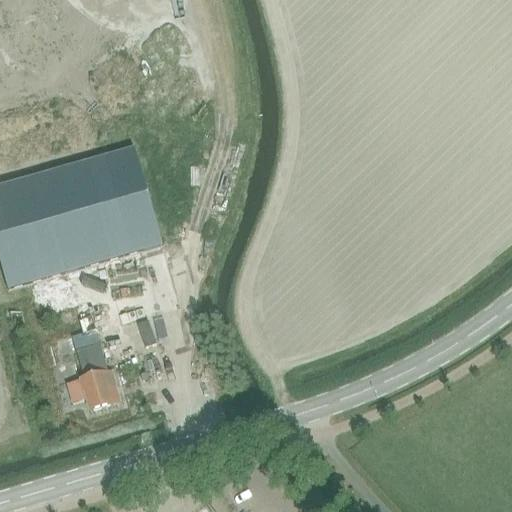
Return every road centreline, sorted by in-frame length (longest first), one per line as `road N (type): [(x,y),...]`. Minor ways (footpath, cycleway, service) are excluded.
road 1 (tertiary): [(0,503),(376,386),(511,304)]
road 2 (track): [(267,239),(247,290),(248,314),(299,414)]
